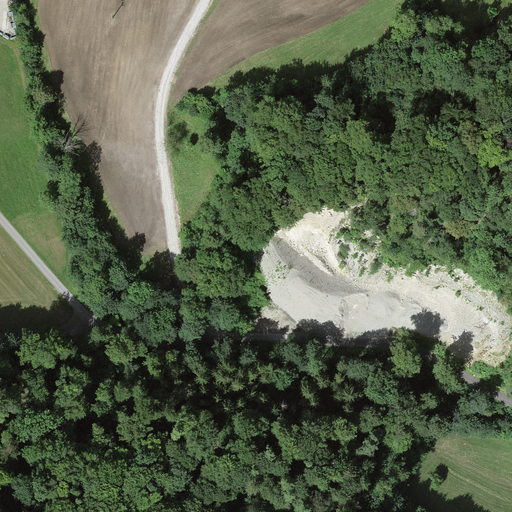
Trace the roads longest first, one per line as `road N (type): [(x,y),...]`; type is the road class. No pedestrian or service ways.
road 1 (track): [(205,0),(160,94),(158,146),(174,254),(211,342)]
road 2 (track): [(211,342),(322,331),(399,341),(511,402)]
road 3 (track): [(84,313),(156,338),(211,342)]
road 4 (residential): [(84,313),(0,221)]
